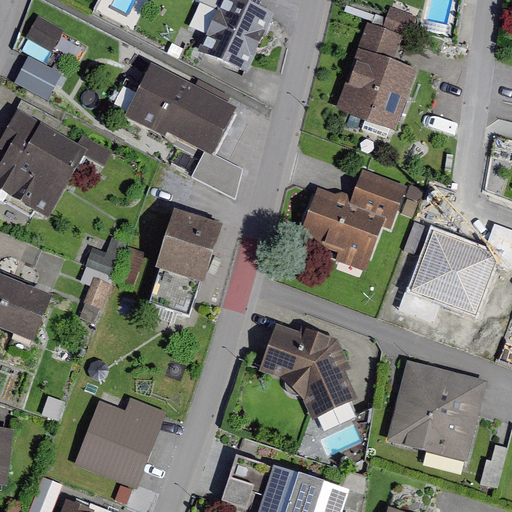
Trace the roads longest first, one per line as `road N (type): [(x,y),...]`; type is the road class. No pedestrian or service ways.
road 1 (residential): [(247,285),(319,0)]
road 2 (residential): [(247,285),(511,379)]
road 3 (residential): [(493,0),(467,201),(511,218)]
road 4 (residential): [(166,511),(247,285)]
